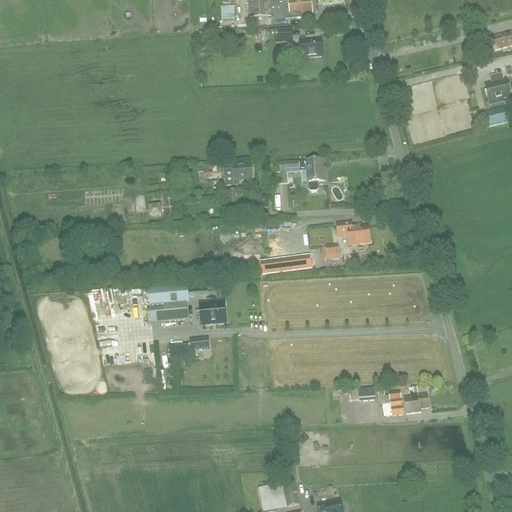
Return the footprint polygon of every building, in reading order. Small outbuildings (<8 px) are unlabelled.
[(248,0),(250,19),(271,17),(269,0),(248,0)] [(288,0),(289,16),(312,14),(310,0),(288,0)] [(234,7),(220,8),(221,21),(235,20),(234,7)] [(292,30),(269,32),(270,45),(293,43),(292,30)] [(495,51),(511,46),(511,32),(492,38),(495,51)] [(322,40),(299,42),(301,59),(323,58),(322,40)] [(492,85),(485,87),(490,105),(503,102),(502,99),(509,97),(508,92),(510,92),(508,87),(507,87),(505,82),(504,82),(502,74),(492,77),(493,82),(491,83),(492,85)] [(483,127),(508,121),(505,109),(480,115),(483,127)] [(450,121),(459,129),(467,119),(459,112),(450,121)] [(308,183),(308,190),(311,192),(317,192),(318,190),(318,183),(326,182),(325,173),(323,173),(322,161),(306,162),(298,163),(298,162),(280,164),(280,174),(299,173),(299,172),(307,172),(308,183)] [(232,182),(253,180),(252,165),(232,167),(232,182)] [(290,185),(288,175),(279,177),(281,187),(290,185)] [(226,192),(228,213),(240,213),(238,191),(226,192)] [(161,205),(149,207),(150,219),(162,217),(161,205)] [(349,246),(370,243),(368,227),(352,229),(351,223),(336,225),(337,237),(344,236),(344,233),(348,233),(349,246)] [(338,247),(333,247),(326,248),(327,257),(339,255),(338,247)] [(260,263),(262,276),(311,269),(310,256),(260,263)] [(187,290),(187,286),(163,288),(148,289),(149,307),(165,305),(165,310),(150,311),(151,324),(166,322),(187,321),(185,299),(188,299),(187,290)] [(207,288),(187,290),(188,299),(208,297),(207,288)] [(129,308),(136,306),(134,299),(127,301),(129,308)] [(202,326),(226,323),(224,303),(200,305),(202,326)] [(190,351),(209,349),(208,338),(190,340),(190,351)] [(130,344),(131,351),(147,350),(147,343),(130,344)] [(171,357),(183,356),(182,346),(170,347),(171,357)] [(413,389),(414,396),(410,397),(410,399),(404,399),(406,415),(421,413),(420,410),(429,409),(427,395),(418,396),(417,388),(413,389)] [(350,404),(360,403),(375,401),(374,389),(349,390),(350,404)] [(392,417),(404,416),(400,392),(388,394),(389,396),(392,417)] [(379,406),(382,406),(384,418),(392,417),(389,396),(385,397),(378,398),(379,406)] [(263,511),(269,511),(287,508),(300,506),(294,482),(282,484),(258,489),(263,511)] [(342,511),(340,502),(325,505),(325,504),(317,506),(318,511),(324,511),(326,511),(325,511),(342,511)]
